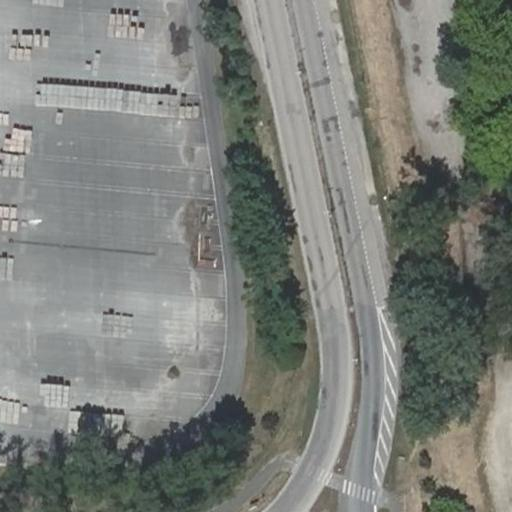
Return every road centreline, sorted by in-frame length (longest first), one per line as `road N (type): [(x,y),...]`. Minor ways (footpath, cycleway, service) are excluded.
road 1 (unknown): [(0,407),(97,449),(133,453),(173,451),(228,420),(238,358),(182,0)]
road 2 (track): [(511,465),(483,280),(411,0)]
road 3 (residential): [(366,321),(299,0)]
road 4 (residential): [(366,321),(343,432),(326,477),(298,511)]
road 5 (residential): [(373,511),(379,416),(366,321)]
